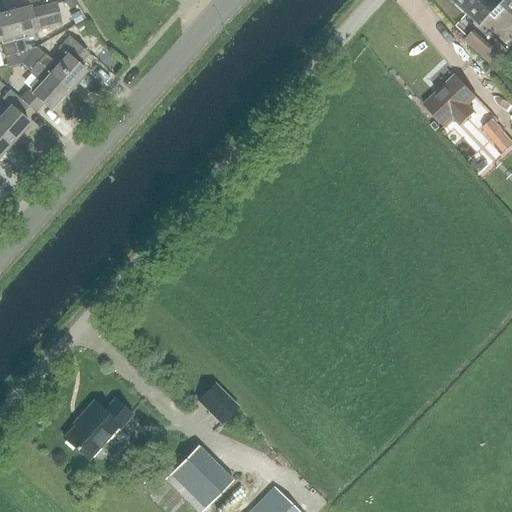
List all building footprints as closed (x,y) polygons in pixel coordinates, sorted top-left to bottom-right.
[(511,0),(452,0),(467,13),(479,24),(489,15),(494,19),(503,9),(511,16),(511,15),(511,0)] [(21,63),(29,55),(36,47),(24,50),(21,34),(61,25),(56,3),(30,9),(29,6),(4,12),(11,40),(14,52),(16,64),(21,63)] [(0,43),(2,55),(5,66),(16,64),(14,52),(11,40),(4,12),(0,12),(0,43)] [(499,65),(511,50),(511,49),(502,40),(497,46),(479,30),(470,39),(499,65)] [(36,47),(29,55),(68,91),(85,72),(78,65),(87,55),(68,37),(58,48),(63,53),(54,63),(44,54),(44,55),(36,47)] [(37,81),(20,99),(34,113),(43,103),(50,110),(68,91),(29,55),(21,63),(29,71),(28,72),(37,81)] [(454,78),(424,106),(444,128),(453,120),(459,127),(474,113),(467,106),(474,99),(454,78)] [(5,103),(0,109),(0,132),(10,141),(27,122),(20,116),(28,107),(9,91),(1,99),(5,103)] [(502,154),(511,145),(511,143),(492,120),(481,129),(502,154)] [(0,152),(10,141),(0,132),(0,152)] [(214,383),(196,401),(220,425),(239,407),(214,383)] [(119,429),(131,416),(114,401),(104,413),(93,404),(79,419),(81,421),(63,440),(87,461),(117,428),(119,429)] [(195,511),(201,511),(231,482),(197,448),(164,481),(195,511)] [(294,511),(273,491),(252,511),(294,511)]
